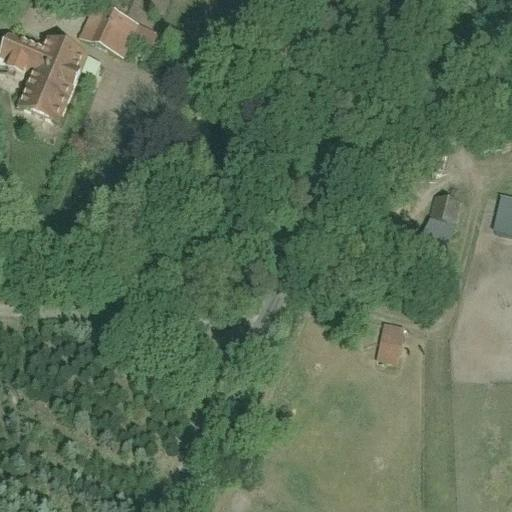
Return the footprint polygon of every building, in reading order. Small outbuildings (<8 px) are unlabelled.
[(35,0),(34,2),(68,15),(73,0),(35,0)] [(90,9),(74,46),(120,67),(128,48),(159,62),(168,43),(90,9)] [(5,48),(0,59),(0,83),(26,95),(14,121),(48,137),(82,61),(47,45),(39,63),(5,48)] [(255,79),(248,99),(292,115),(299,95),(255,79)] [(511,237),(511,199),(502,197),(493,232),(511,237)] [(439,225),(429,221),(414,256),(440,267),(466,208),(450,201),(439,225)] [(406,336),(384,332),(378,369),(399,373),(406,336)]
